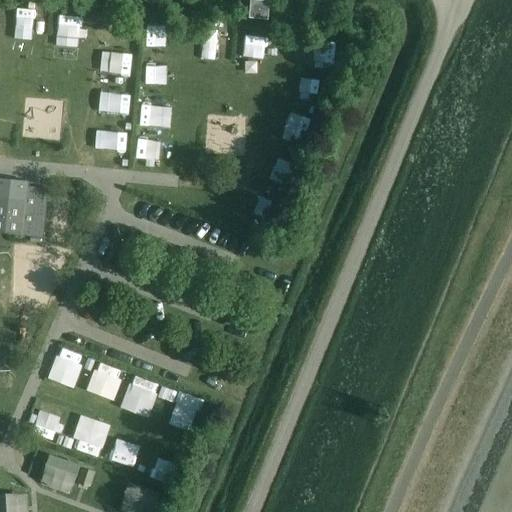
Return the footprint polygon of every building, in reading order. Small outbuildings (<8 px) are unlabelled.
[(35,0),(17,0),(18,24),(36,24),(35,0)] [(264,0),(249,0),(248,17),(267,19),(269,0),(264,0)] [(70,29),(70,10),(53,10),(53,29),(70,29)] [(122,35),(123,17),(107,16),(106,34),(122,35)] [(191,41),(222,43),(223,24),(193,22),(191,41)] [(169,33),(168,23),(145,25),(146,36),(169,33)] [(260,49),(261,26),(234,25),(233,48),(260,49)] [(308,34),(307,48),(328,49),(329,35),(308,34)] [(16,38),(14,58),(31,60),(34,40),(16,38)] [(74,61),(71,44),(48,47),(51,65),(74,61)] [(123,63),(123,46),(105,45),(104,63),(123,63)] [(139,59),(138,76),(159,77),(160,60),(139,59)] [(230,68),(229,88),(257,90),(258,70),(230,68)] [(307,86),(310,75),(288,68),(284,79),(307,86)] [(9,98),(28,98),(28,80),(9,80),(9,98)] [(48,101),(65,101),(65,82),(47,82),(48,101)] [(106,101),(125,100),(124,83),(105,83),(106,101)] [(209,109),(210,91),(194,91),(193,108),(209,109)] [(157,104),(157,94),(134,93),(134,103),(157,104)] [(288,111),(302,116),(308,97),(293,93),(288,111)] [(252,117),(253,105),(227,103),(226,115),(252,117)] [(11,118),(11,137),(31,137),(30,118),(11,118)] [(122,151),(123,125),(102,124),(101,150),(122,151)] [(43,143),(61,145),(62,129),(45,127),(43,143)] [(209,149),(210,129),(190,128),(189,148),(209,149)] [(254,170),(269,175),(275,160),(260,155),(254,170)] [(0,232),(44,237),(49,190),(30,188),(30,182),(0,178),(0,232)] [(242,189),(234,206),(249,213),(257,197),(242,189)] [(75,386),(78,358),(61,356),(58,384),(75,386)] [(100,390),(119,396),(125,377),(107,371),(100,390)] [(145,392),(137,424),(153,428),(162,396),(145,392)] [(30,424),(43,429),(49,415),(36,410),(30,424)] [(91,417),(82,445),(99,451),(109,423),(91,417)] [(43,443),(37,459),(73,472),(79,457),(43,443)] [(158,467),(158,456),(138,455),(138,466),(158,467)]
